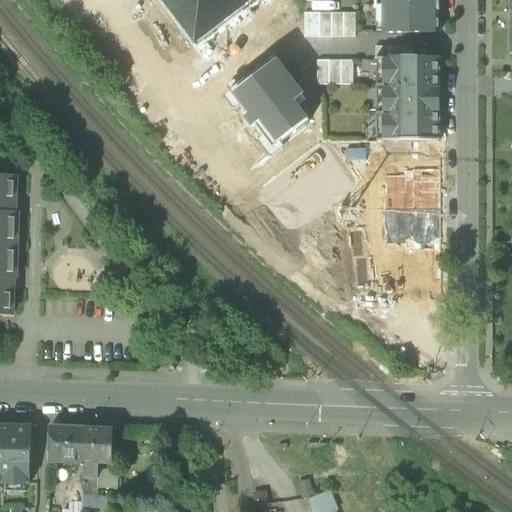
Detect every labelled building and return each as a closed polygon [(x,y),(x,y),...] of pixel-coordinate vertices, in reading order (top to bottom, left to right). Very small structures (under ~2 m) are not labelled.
[(162,0),(160,3),(190,41),(198,52),(199,53),(267,0),(162,0)] [(439,34),(438,0),(384,0),(384,19),(383,19),(383,34),(439,34)] [(355,14),(304,15),(304,38),(355,38),(355,14)] [(175,52),(183,63),(198,52),(190,41),(175,52)] [(375,48),(375,59),(383,60),(413,60),(413,47),(375,48)] [(199,53),(198,52),(183,63),(178,67),(201,96),(220,80),(199,53)] [(413,60),(383,60),(383,143),(439,143),(439,60),(413,60)] [(353,61),(317,62),(317,86),(353,85),(353,61)] [(295,138),(304,131),(309,127),(298,112),(307,106),(275,63),(229,97),(272,155),(275,152),(285,145),(295,138)] [(210,112),(229,97),(222,88),(202,102),(210,112)] [(304,131),(295,138),(309,157),(318,150),(304,131)] [(295,138),(285,145),(299,164),(309,157),(295,138)] [(382,211),(439,211),(439,143),(383,143),(382,143),(382,211)] [(285,145),(275,152),(289,171),(299,164),(285,145)] [(272,155),(266,159),(280,178),(289,171),(275,152),(272,155)] [(266,159),(256,166),(270,185),(280,178),(266,159)] [(333,165),(323,172),(338,191),(347,184),(333,165)] [(256,166),(246,173),(260,193),(270,185),(256,166)] [(323,172),(314,180),(328,199),(338,191),(323,172)] [(0,316),(12,317),(13,289),(15,289),(15,280),(17,205),(15,205),(16,177),(0,176),(0,316)] [(314,180),(304,187),(319,206),(328,199),(314,180)] [(304,187),(295,194),(309,213),(319,206),(304,187)] [(295,194),(285,201),(300,221),(309,213),(295,194)] [(285,201),(276,209),(290,228),(300,221),(285,201)] [(419,280),(432,280),(440,280),(439,211),(382,211),(383,280),(395,280),(407,280),(419,280)] [(395,304),(395,280),(383,280),(383,304),(395,304)] [(395,280),(395,304),(407,304),(407,280),(395,280)] [(407,280),(407,304),(419,304),(419,280),(407,280)] [(419,280),(419,304),(431,304),(432,280),(419,280)] [(407,352),(419,352),(419,328),(407,328),(407,352)] [(432,328),(419,328),(419,352),(432,352),(432,328)] [(31,427),(0,426),(0,484),(29,486),(31,427)] [(49,464),(84,465),(85,429),(51,428),(49,464)] [(113,430),(85,429),(84,465),(99,466),(112,466),(113,430)] [(99,466),(84,465),(83,497),(98,498),(98,489),(98,471),(99,466)] [(98,471),(98,489),(118,490),(118,471),(98,471)] [(330,491),(308,500),(312,511),(335,511),(338,511),(330,491)] [(427,498),(432,511),(441,509),(436,495),(427,498)] [(98,498),(83,497),(82,509),(106,510),(107,498),(98,498)]
